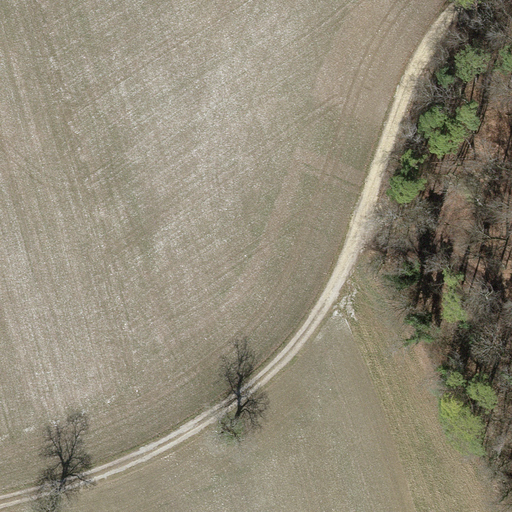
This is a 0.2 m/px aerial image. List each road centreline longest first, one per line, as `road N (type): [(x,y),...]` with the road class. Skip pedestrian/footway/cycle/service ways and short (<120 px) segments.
road 1 (track): [(0,505),(66,490),(214,423),(305,338),(366,229)]
road 2 (track): [(511,321),(469,271),(366,229),(426,63),(475,0)]
